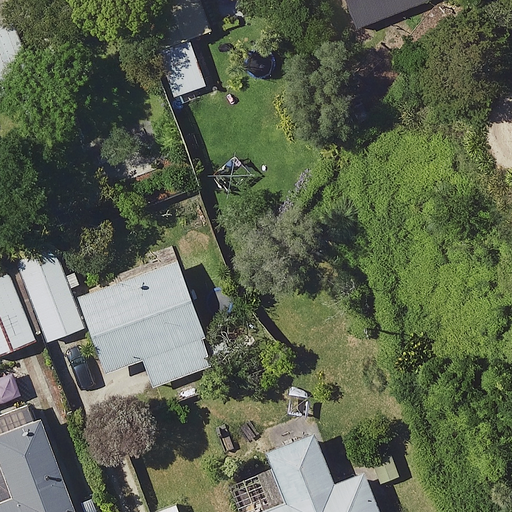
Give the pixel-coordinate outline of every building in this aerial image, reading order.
[(218,26),(209,0),(152,0),(183,94),(211,85),(194,33),(218,26)] [(430,0),(350,0),(360,25),(430,0)] [(0,106),(38,92),(13,26),(0,31),(0,106)] [(0,356),(96,325),(86,293),(70,244),(23,260),(0,267),(0,356)] [(86,293),(96,325),(111,371),(149,359),(158,385),(219,365),(184,260),(86,293)] [(76,511),(43,420),(0,435),(0,469),(6,486),(0,488),(0,511),(76,511)] [(387,511),(369,467),(336,481),(313,427),(269,446),(277,466),(226,487),(236,511),(387,511)]
